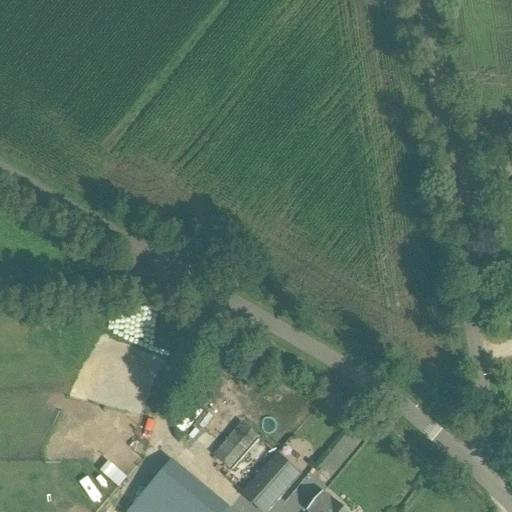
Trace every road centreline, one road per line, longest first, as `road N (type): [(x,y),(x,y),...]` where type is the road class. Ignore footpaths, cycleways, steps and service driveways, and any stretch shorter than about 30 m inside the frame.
road 1 (unclassified): [(492,486),(404,397),(265,302),(188,267),(0,158)]
road 2 (unclassified): [(492,486),(427,0)]
